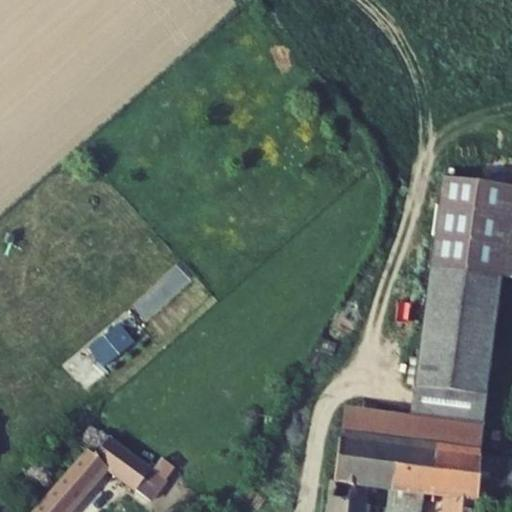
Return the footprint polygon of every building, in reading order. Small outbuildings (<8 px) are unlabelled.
[(511,187),(444,178),(431,267),(504,278),(511,279),(511,187)] [(504,278),(431,267),(413,390),(486,401),(504,278)] [(88,341),(100,363),(135,342),(122,321),(88,341)] [(83,388),(105,369),(84,345),(62,364),(83,388)] [(486,401),(413,390),(409,420),(342,410),(338,435),(408,445),(477,456),(486,401)] [(474,511),(475,496),(477,456),(408,445),(338,435),(328,511),(474,511)] [(160,486),(106,436),(93,452),(86,448),(29,511),(65,511),(102,469),(144,504),(160,486)] [(511,460),(477,456),(475,496),(511,501),(511,460)]
